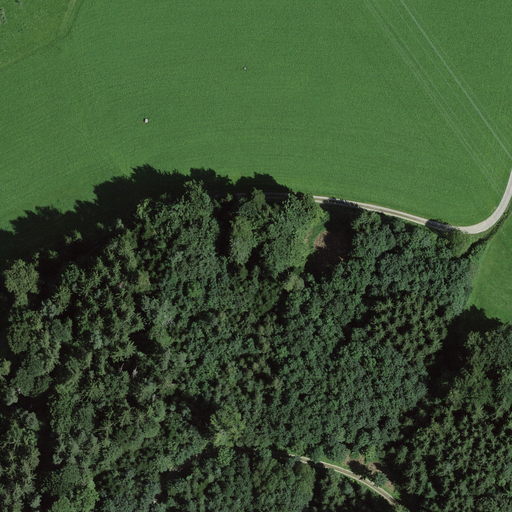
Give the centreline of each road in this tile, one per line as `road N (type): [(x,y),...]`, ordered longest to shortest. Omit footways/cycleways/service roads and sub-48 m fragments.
road 1 (track): [(511,181),(484,225),(459,230),(308,197),(232,196),(176,206),(129,224),(48,285),(0,349)]
road 2 (track): [(147,511),(169,474),(197,456),(232,449),(354,475),(401,511)]
